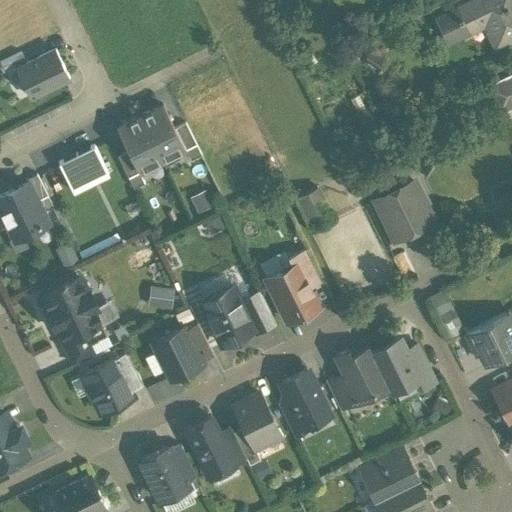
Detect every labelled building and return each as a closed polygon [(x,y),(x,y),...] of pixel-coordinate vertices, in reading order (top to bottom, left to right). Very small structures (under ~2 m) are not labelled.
[(511,0),(474,0),(456,9),(465,28),(467,27),(482,20),(495,47),(511,39),(511,0)] [(456,9),(436,18),(448,42),(469,31),(467,27),(465,28),(456,9)] [(68,78),(54,51),(27,64),(17,69),(30,96),(68,78)] [(17,69),(27,64),(21,53),(0,63),(0,64),(5,75),(17,69)] [(511,73),(486,86),(497,109),(511,102),(511,73)] [(163,104),(140,115),(162,160),(185,148),(175,128),(163,104)] [(138,171),(162,160),(140,115),(117,126),(128,150),(138,171)] [(186,122),(175,128),(185,148),(190,159),(201,154),(186,122)] [(108,175),(95,148),(61,164),(75,191),(108,175)] [(138,171),(128,150),(117,156),(133,188),(144,183),(138,171)] [(37,174),(27,179),(28,182),(42,210),(52,205),(37,174)] [(413,180),(375,198),(394,237),(432,219),(413,180)] [(42,210),(28,182),(0,195),(0,206),(1,209),(15,239),(48,223),(42,210)] [(333,218),(316,185),(293,197),(309,230),(333,218)] [(205,189),(189,196),(197,212),(212,205),(205,189)] [(56,246),(65,264),(78,258),(69,240),(56,246)] [(305,246),(287,254),(292,264),(298,261),(309,284),(320,278),(305,246)] [(292,264),(282,270),(279,268),(265,275),(287,318),(319,302),(309,284),(298,261),(292,264)] [(85,289),(78,274),(42,292),(49,306),(45,308),(53,324),(57,322),(63,336),(64,337),(84,327),(90,339),(106,331),(93,305),(96,303),(88,287),(85,289)] [(170,305),(172,284),(151,282),(148,303),(170,305)] [(211,289),(202,293),(200,299),(221,341),(252,326),(253,326),(239,297),(232,283),(217,291),(211,289)] [(258,287),(239,297),(253,326),(252,326),(254,330),(274,319),(258,287)] [(442,289),(429,295),(438,313),(451,307),(442,289)] [(451,307),(438,313),(445,328),(459,321),(451,307)] [(511,325),(505,311),(464,331),(471,345),(476,343),(486,362),(511,348),(511,325)] [(197,320),(184,326),(200,358),(213,352),(197,320)] [(184,326),(183,324),(152,340),(170,375),(201,360),(200,358),(184,326)] [(84,327),(64,337),(63,336),(60,338),(72,362),(95,350),(90,339),(84,327)] [(396,343),(393,337),(370,348),(370,349),(386,383),(389,389),(417,375),(418,375),(404,347),(396,343)] [(434,377),(416,341),(404,347),(418,375),(417,375),(421,384),(425,382),(434,377)] [(368,344),(351,353),(347,346),(335,352),(344,370),(357,397),(386,383),(370,349),(370,348),(368,344)] [(126,350),(113,356),(129,388),(142,382),(126,350)] [(113,356),(81,371),(100,409),(132,394),(129,388),(113,356)] [(306,366),(280,379),(288,395),(302,423),(303,423),(328,410),(306,366)] [(344,370),(326,379),(339,406),(357,397),(344,370)] [(417,375),(390,389),(395,400),(421,387),(422,389),(427,386),(425,382),(421,384),(417,375)] [(511,378),(503,383),(507,389),(496,394),(509,420),(511,419),(511,378)] [(258,390),(233,402),(254,446),(254,445),(279,433),(258,390)] [(302,423),(288,395),(277,400),(293,433),(305,427),(303,423),(302,423)] [(210,413),(185,426),(208,473),(233,461),(233,460),(218,430),(210,413)] [(0,415),(0,465),(27,452),(21,439),(26,437),(19,422),(14,425),(11,419),(4,423),(0,415)] [(243,451),(230,424),(218,430),(233,460),(233,461),(245,454),(243,451)] [(399,441),(367,457),(372,468),(404,452),(399,441)] [(180,442),(169,447),(185,479),(195,473),(180,442)] [(167,444),(140,457),(160,498),(187,484),(185,479),(169,447),(167,444)] [(254,446),(243,451),(245,454),(249,461),(259,456),(254,445),(254,446)] [(372,468),(362,472),(375,498),(376,498),(417,477),(404,452),(372,468)] [(89,473),(48,494),(56,510),(51,511),(100,511),(107,509),(89,473)] [(417,477),(376,498),(382,511),(410,511),(429,503),(417,477)] [(187,484),(160,498),(166,511),(194,497),(187,484)] [(433,511),(429,503),(410,511),(433,511)]
